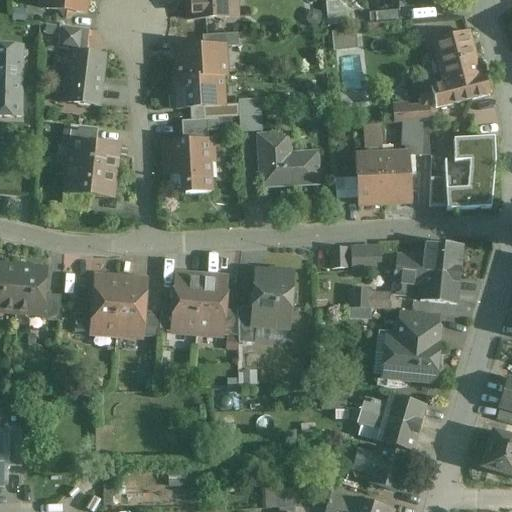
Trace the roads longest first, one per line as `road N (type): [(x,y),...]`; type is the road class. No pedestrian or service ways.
road 1 (residential): [(150,243),(510,226)]
road 2 (residential): [(439,499),(503,293),(510,226)]
road 3 (residential): [(510,226),(495,46),(482,0)]
road 4 (residential): [(150,243),(128,19)]
road 5 (residential): [(0,222),(150,243)]
